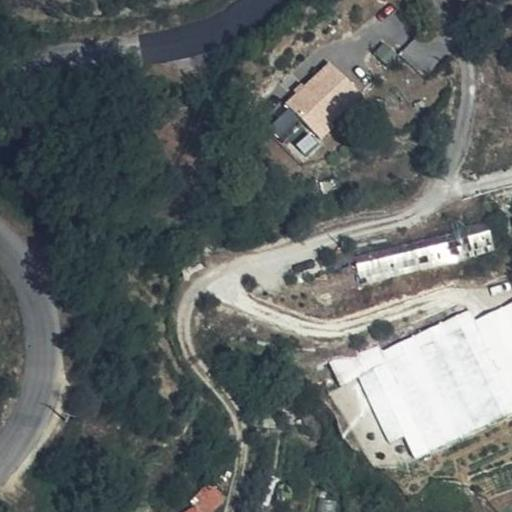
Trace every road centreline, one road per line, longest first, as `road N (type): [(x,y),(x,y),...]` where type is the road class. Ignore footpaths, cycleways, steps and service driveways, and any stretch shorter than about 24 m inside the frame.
road 1 (tertiary): [(270,0),(176,41),(0,67)]
road 2 (tertiary): [(0,234),(41,290),(49,349),(38,410),(0,464)]
